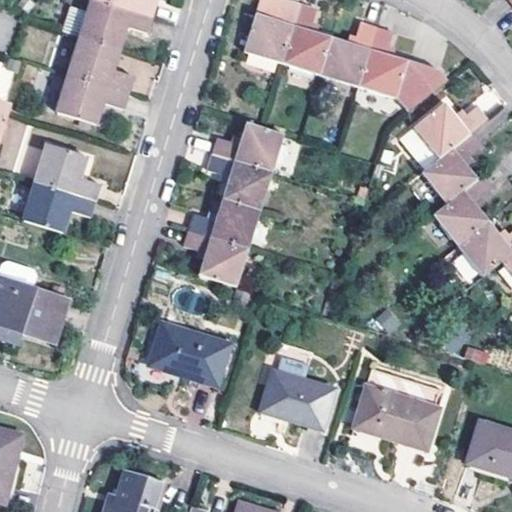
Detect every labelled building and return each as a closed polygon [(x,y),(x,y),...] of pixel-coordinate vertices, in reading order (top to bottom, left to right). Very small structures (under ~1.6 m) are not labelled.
[(152,18),(93,0),(92,0),(81,38),(119,50),(125,29),(146,36),(152,18)] [(93,0),(152,18),(156,2),(149,0),(93,0)] [(285,67),(303,7),(280,0),(265,0),(261,2),(257,16),(246,55),(285,67)] [(303,7),(285,67),(323,78),(334,40),(311,34),(317,12),(303,7)] [(362,90),(380,30),(362,24),(355,46),(334,40),(323,78),(362,90)] [(380,30),(362,90),(399,101),(414,112),(450,83),(441,72),(410,63),(389,56),(395,35),(380,30)] [(112,72),(119,50),(81,38),(69,76),(128,95),(133,78),(112,72)] [(128,95),(69,76),(57,114),(95,126),(102,105),(122,111),(128,95)] [(0,146),(9,118),(12,109),(0,104),(0,146)] [(474,137),(491,124),(478,108),(463,121),(449,104),(417,130),(443,162),(474,137)] [(219,139),(215,156),(274,174),(286,137),(266,131),(247,125),(240,146),(219,139)] [(417,130),(403,141),(429,174),(443,162),(417,130)] [(300,142),(286,137),(274,174),(288,179),(300,142)] [(427,175),(449,203),(479,178),(466,162),(483,148),(474,137),(443,162),(429,174),(427,175)] [(47,148),(36,185),(95,203),(100,188),(78,181),(85,159),(47,148)] [(230,179),(223,201),(262,213),(274,174),(215,156),(209,172),(230,179)] [(462,245),(491,220),(477,202),(493,188),(483,175),(479,178),(449,203),(437,214),(462,245)] [(90,221),(95,203),(36,185),(24,223),(61,235),(68,214),(90,221)] [(196,216),(190,233),(250,251),(262,213),(223,201),(216,223),(196,216)] [(511,232),(505,237),(491,220),(462,245),(487,275),(505,261),(511,255),(511,232)] [(207,256),(200,278),(238,290),(250,251),(190,233),(185,249),(207,256)] [(466,282),(477,274),(461,253),(450,262),(466,282)] [(55,344),(70,300),(0,277),(0,336),(9,340),(13,330),(55,344)] [(387,308),(375,320),(389,334),(401,322),(387,308)] [(216,385),(230,342),(162,322),(150,364),(216,385)] [(321,429),(334,388),(273,370),(261,410),(321,429)] [(438,451),(450,411),(377,388),(364,429),(438,451)] [(511,476),(511,430),(489,423),(477,466),(511,476)] [(0,500),(6,502),(24,434),(0,427),(0,500)] [(116,495),(108,493),(103,511),(153,511),(163,481),(124,469),(116,495)] [(274,511),(240,502),(237,511),(205,511),(191,508),(189,511),(274,511)]
